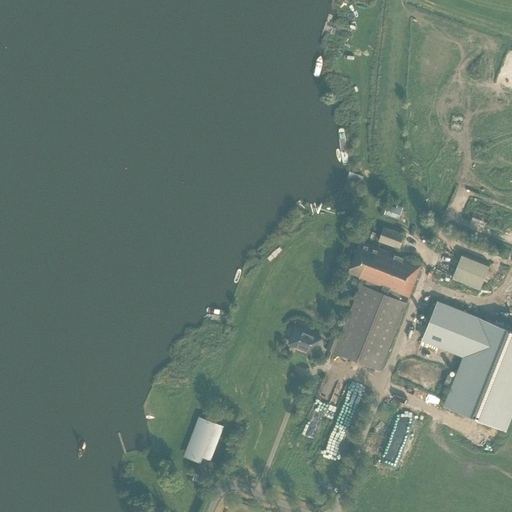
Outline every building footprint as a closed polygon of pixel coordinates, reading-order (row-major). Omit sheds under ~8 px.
[(388,204),(384,214),(399,220),(403,207),(397,205),(396,207),(388,204)] [(485,231),(490,218),(475,212),(470,225),(485,231)] [(379,241),(399,248),(404,234),(384,227),(379,241)] [(363,280),(339,339),(332,336),(326,350),(380,371),(422,265),(378,248),(360,241),(348,273),(359,277),(359,279),(363,280)] [(481,291),(490,269),(461,258),(452,281),(481,291)] [(437,270),(435,275),(445,280),(447,274),(437,270)] [(463,357),(444,406),(507,431),(511,418),(511,330),(438,300),(422,340),(463,357)] [(315,354),(322,339),(296,328),(289,344),(299,347),(298,348),(306,351),(306,350),(315,354)] [(303,433),(315,438),(318,429),(314,427),(316,421),(309,418),(303,433)] [(214,422),(213,425),(203,421),(190,456),(198,459),(199,456),(210,460),(223,426),(214,422)] [(382,465),(393,469),(403,443),(392,438),(382,465)] [(329,448),(324,455),(332,460),(336,453),(329,448)] [(195,473),(192,479),(201,483),(204,476),(195,473)]
